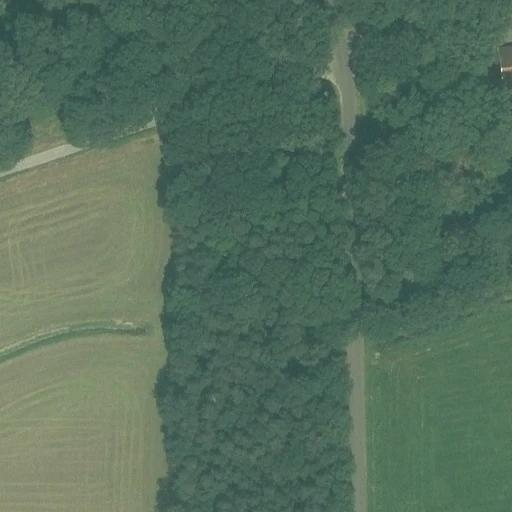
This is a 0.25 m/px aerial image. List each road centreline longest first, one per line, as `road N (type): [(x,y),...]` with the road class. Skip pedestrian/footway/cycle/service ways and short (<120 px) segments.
road 1 (unclassified): [(351,511),(354,331),(341,59)]
road 2 (unclassified): [(0,171),(341,59)]
road 3 (unclassified): [(341,59),(511,25)]
